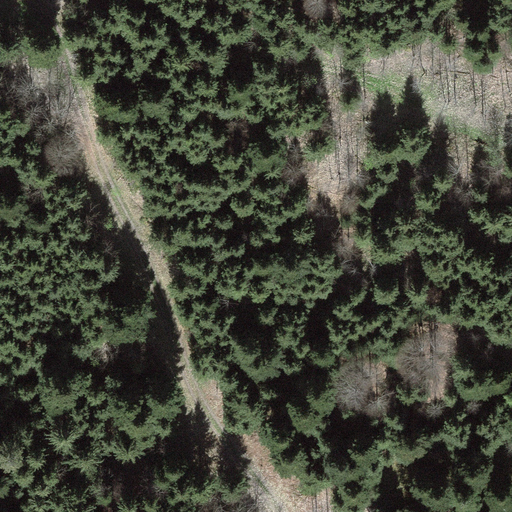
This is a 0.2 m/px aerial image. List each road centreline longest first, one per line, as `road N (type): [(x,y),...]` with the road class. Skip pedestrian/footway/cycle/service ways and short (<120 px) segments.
road 1 (track): [(31,0),(48,23),(102,176),(207,413),(277,511)]
road 2 (track): [(130,0),(242,44),(367,77),(463,125),(511,139)]
